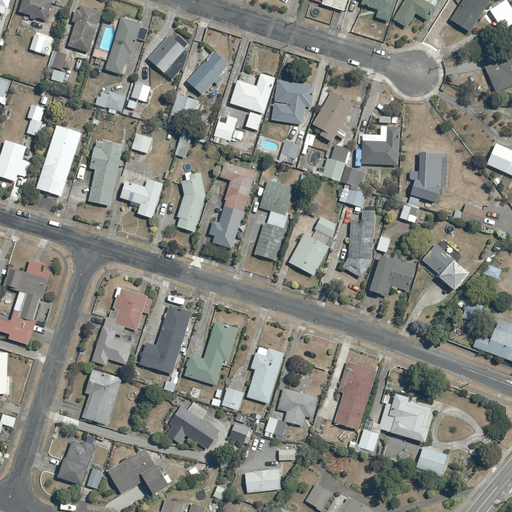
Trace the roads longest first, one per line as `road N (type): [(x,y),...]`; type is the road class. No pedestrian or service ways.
road 1 (residential): [(90,243),(511,386)]
road 2 (residential): [(11,505),(90,243)]
road 3 (residential): [(186,0),(413,72)]
